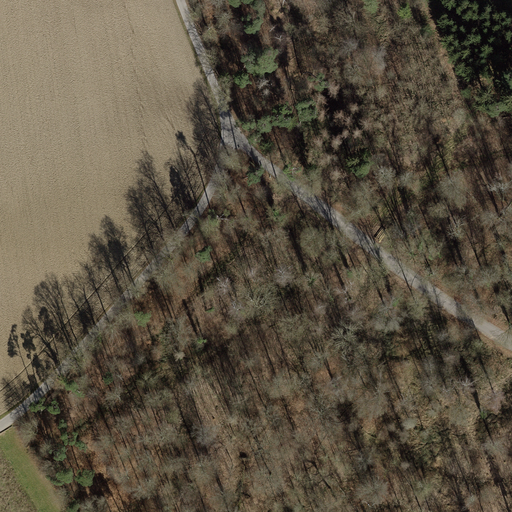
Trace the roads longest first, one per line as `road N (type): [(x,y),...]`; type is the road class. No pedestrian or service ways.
road 1 (unclassified): [(236,144),(164,249),(43,391),(0,426)]
road 2 (unclassified): [(511,337),(376,252),(236,144)]
road 3 (unclassified): [(181,0),(236,144)]
road 4 (track): [(96,511),(28,407)]
